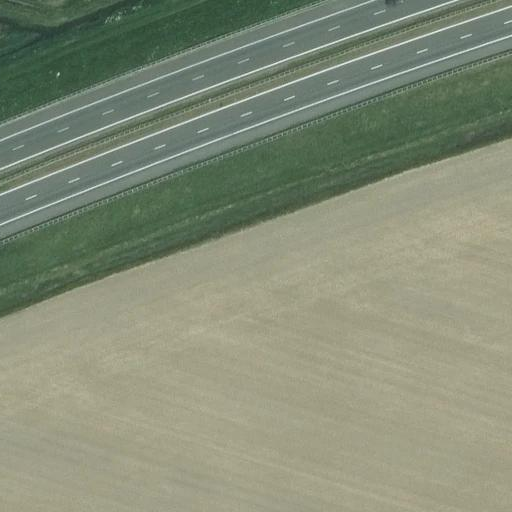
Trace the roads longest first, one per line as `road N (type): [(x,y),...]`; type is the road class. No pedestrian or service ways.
road 1 (motorway): [(0,209),(511,20)]
road 2 (motorway): [(387,0),(0,145)]
